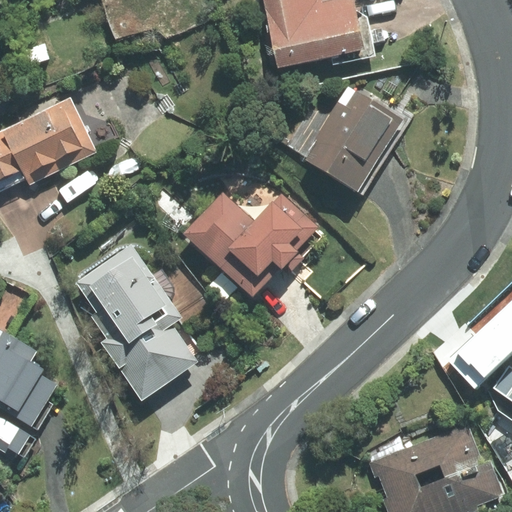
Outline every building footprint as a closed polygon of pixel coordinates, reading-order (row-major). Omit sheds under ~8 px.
[(314,0),(264,0),(279,71),(331,61),(334,72),(376,64),(367,15),(354,17),(350,2),(316,8),(314,0)] [(372,102),(344,87),(327,118),(313,109),(288,154),(303,162),(301,165),(362,199),(411,110),(378,92),(372,102)] [(0,127),(0,191),(25,181),(29,190),(95,162),(70,99),(0,127)] [(225,196),(185,237),(223,273),(212,284),(228,300),(239,289),(253,303),(269,288),(263,283),(273,273),(283,282),(303,261),(292,251),(315,227),(283,196),(255,225),(225,196)] [(68,292),(72,297),(146,404),(199,367),(173,328),(183,322),(132,247),(68,292)] [(37,348),(0,326),(0,456),(20,468),(57,406),(48,401),(58,384),(27,365),(37,348)] [(511,370),(493,391),(501,399),(491,409),(511,429),(511,370)] [(427,440),(371,456),(387,511),(493,511),(504,509),(490,461),(482,464),(471,426),(427,440)]
